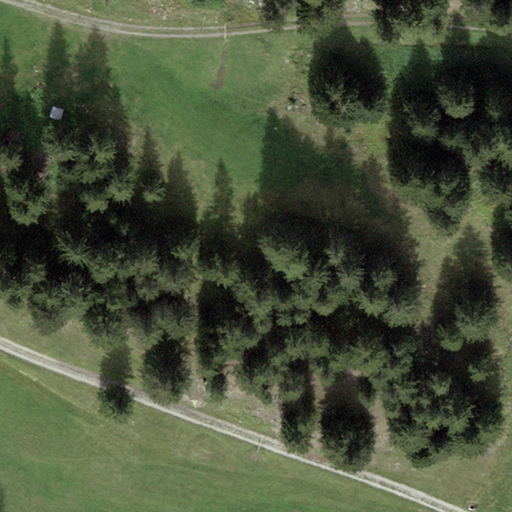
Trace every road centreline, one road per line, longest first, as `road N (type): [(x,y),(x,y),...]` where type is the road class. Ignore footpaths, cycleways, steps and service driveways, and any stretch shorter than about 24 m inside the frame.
road 1 (track): [(13,0),(129,31),(197,34),(393,17),(511,28)]
road 2 (track): [(458,511),(0,347)]
